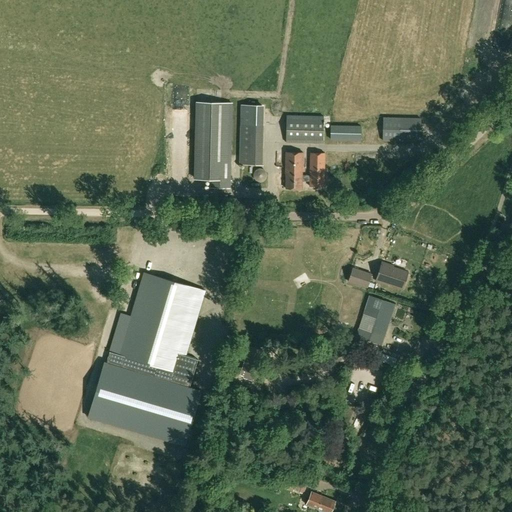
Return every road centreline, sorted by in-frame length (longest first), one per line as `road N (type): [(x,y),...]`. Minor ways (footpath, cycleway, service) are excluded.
road 1 (track): [(0,213),(390,213),(511,108)]
road 2 (secondary): [(359,511),(417,380),(511,217)]
